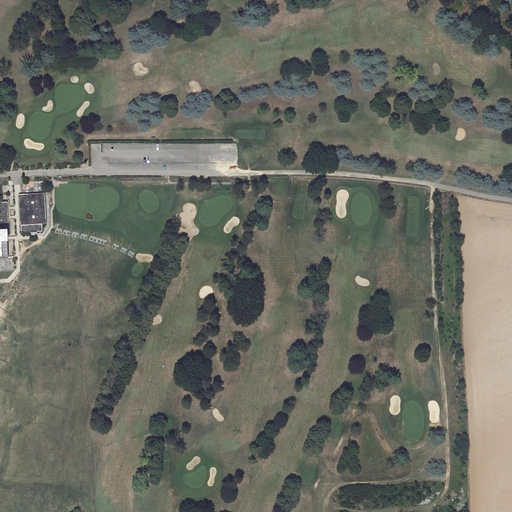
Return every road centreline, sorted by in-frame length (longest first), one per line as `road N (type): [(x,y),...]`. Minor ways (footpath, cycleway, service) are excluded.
road 1 (track): [(249,173),(380,178),(511,198)]
road 2 (unclassified): [(0,174),(249,173)]
